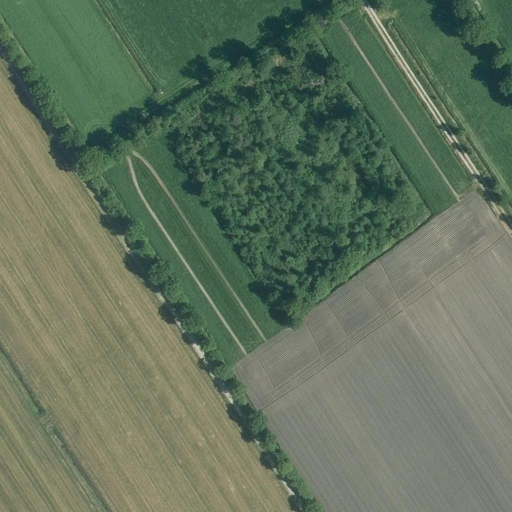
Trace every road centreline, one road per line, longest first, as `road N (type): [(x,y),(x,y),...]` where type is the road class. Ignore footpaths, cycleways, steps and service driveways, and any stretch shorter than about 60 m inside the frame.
road 1 (track): [(0,48),(296,511)]
road 2 (track): [(364,0),(511,228)]
